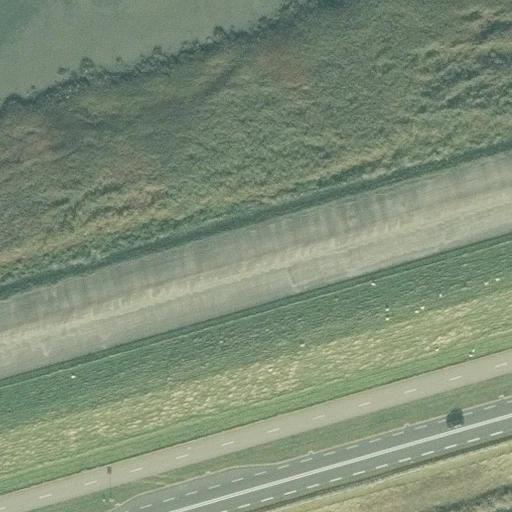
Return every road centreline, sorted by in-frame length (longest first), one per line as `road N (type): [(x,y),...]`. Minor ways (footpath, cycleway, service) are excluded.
road 1 (unclassified): [(0,507),(511,358)]
road 2 (primary): [(176,511),(511,415)]
